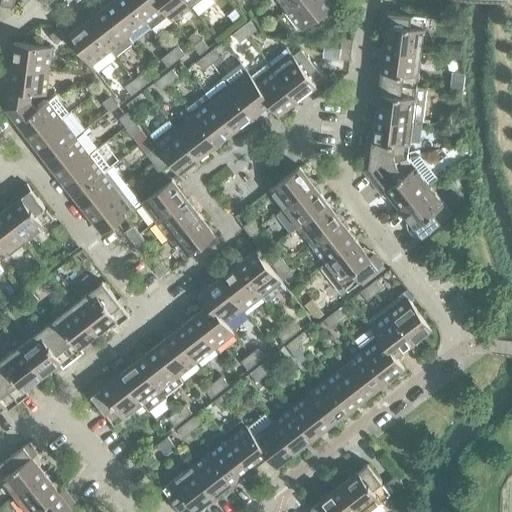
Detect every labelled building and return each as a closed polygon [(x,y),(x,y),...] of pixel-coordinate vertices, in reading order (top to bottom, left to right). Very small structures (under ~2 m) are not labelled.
[(151,27),(130,0),(110,0),(107,3),(135,40),(151,27)] [(158,0),(130,0),(151,27),(168,14),(169,13),(158,0)] [(187,0),(158,0),(169,13),(168,14),(172,18),(191,4),(187,0)] [(280,0),(288,9),(299,0),(280,0)] [(328,0),(299,0),(288,9),(302,27),(332,4),(328,0)] [(135,40),(107,3),(88,18),(116,54),(135,40)] [(384,45),(421,49),(426,15),(382,10),(380,24),(386,24),(384,45)] [(116,54),(88,18),(68,33),(96,69),(116,54)] [(250,19),(241,25),(247,32),(255,26),(250,19)] [(247,32),(241,25),(233,32),(238,39),(247,32)] [(65,36),(58,27),(50,34),(56,42),(65,36)] [(208,46),(201,37),(193,44),(199,53),(208,46)] [(341,37),(339,46),(350,48),(351,38),(341,37)] [(320,38),(319,46),(331,47),(332,39),(320,38)] [(14,40),(11,63),(49,67),(52,45),(14,40)] [(447,43),(446,54),(461,55),(462,45),(447,43)] [(178,44),(171,49),(178,58),(184,52),(178,44)] [(421,49),(384,45),(381,67),(375,66),(373,79),(417,84),(421,49)] [(293,54),(287,46),(268,61),(297,98),(316,83),(313,80),(321,74),(301,47),(293,54)] [(350,48),(339,46),(338,58),(349,59),(350,48)] [(214,47),(205,53),(211,60),(219,54),(214,47)] [(178,58),(171,49),(161,57),(167,66),(178,58)] [(211,60),(205,53),(197,60),(202,67),(211,60)] [(268,61),(251,74),(257,82),(256,82),(270,101),(269,101),(276,109),(278,113),(297,98),(268,61)] [(11,63),(6,106),(30,99),(31,90),(45,92),(49,67),(11,63)] [(163,74),(170,82),(179,76),(172,67),(163,74)] [(248,70),(229,85),(252,115),(269,101),(270,101),(256,82),(257,82),(251,74),(248,70)] [(141,86),(148,80),(142,72),(134,77),(141,86)] [(463,87),(464,75),(451,73),(450,85),(463,87)] [(170,82),(163,74),(155,80),(162,89),(170,82)] [(141,86),(134,77),(125,85),(131,94),(141,86)] [(252,115),(229,85),(224,78),(207,92),(222,113),(234,129),(252,115)] [(427,86),(417,84),(373,79),(371,93),(377,94),(374,115),(412,120),(422,121),(427,86)] [(222,113),(207,92),(188,106),(193,113),(216,143),(234,129),(222,113)] [(69,112),(55,94),(49,100),(47,98),(36,107),(30,99),(6,106),(33,141),(63,118),(62,117),(69,112)] [(109,109),(117,103),(110,94),(102,101),(109,109)] [(126,102),(133,111),(142,104),(135,96),(126,102)] [(134,118),(127,110),(119,117),(125,125),(134,118)] [(216,143),(193,113),(175,126),(198,156),(216,143)] [(366,136),(361,167),(408,155),(412,120),(374,115),(372,136),(366,136)] [(63,118),(33,141),(46,159),(76,136),(63,118)] [(141,127),(134,118),(125,125),(132,134),(141,127)] [(198,156),(175,126),(170,120),(151,135),(179,171),(198,156)] [(91,154),(76,136),(46,159),(61,177),(91,154)] [(144,169),(153,162),(162,155),(155,146),(147,153),(147,154),(144,157),(145,159),(145,161),(142,163),(141,166),(144,169)] [(99,148),(91,154),(61,177),(75,195),(113,166),(99,148)] [(418,152),(408,155),(361,167),(381,193),(386,189),(399,206),(429,183),(437,177),(418,152)] [(169,163),(162,155),(153,162),(160,170),(169,163)] [(284,206),(313,183),(299,165),(269,188),(284,206)] [(127,184),(113,166),(75,195),(89,213),(127,184)] [(157,219),(186,196),(172,177),(142,200),(157,219)] [(19,196),(2,209),(26,239),(54,217),(27,182),(16,191),(19,196)] [(313,183),(284,206),(298,225),(328,201),(313,183)] [(452,212),(429,183),(399,206),(413,223),(408,227),(417,239),(452,212)] [(127,184),(89,213),(102,231),(116,220),(140,202),(127,184)] [(200,214),(186,196),(157,219),(170,237),(200,214)] [(328,201),(298,225),(312,243),(342,220),(328,201)] [(0,258),(26,239),(2,209),(0,210),(0,258)] [(215,233),(200,214),(170,237),(185,256),(215,233)] [(249,233),(258,226),(252,218),(243,225),(248,231),(249,233)] [(342,220),(312,243),(326,261),(356,238),(342,220)] [(132,239),(140,233),(133,224),(125,230),(132,239)] [(265,235),(258,226),(249,233),(256,242),(265,235)] [(140,233),(132,239),(137,247),(146,240),(140,233)] [(356,238),(326,261),(320,265),(342,293),(358,280),(382,262),(373,251),(369,255),(356,238)] [(237,262),(260,292),(279,278),(256,248),(237,262)] [(277,269),(286,262),(279,254),(271,261),(277,269)] [(161,260),(153,267),(160,276),(168,269),(161,260)] [(260,292),(237,262),(219,276),(247,313),(265,299),(260,292)] [(286,262),(277,269),(284,278),(292,271),(286,262)] [(382,262),(358,280),(361,284),(362,285),(386,267),(385,266),(382,262)] [(247,313),(219,276),(200,291),(202,294),(209,302),(228,327),(229,326),(247,313)] [(384,286),(377,277),(369,283),(375,292),(384,286)] [(103,280),(74,302),(97,332),(114,318),(118,323),(129,314),(103,280)] [(375,292),(369,283),(360,290),(367,299),(375,292)] [(39,299),(31,289),(24,295),(32,305),(39,299)] [(403,290),(385,304),(413,341),(432,326),(403,290)] [(97,332),(74,302),(47,323),(74,358),(84,350),(80,345),(97,332)] [(228,327),(209,302),(191,316),(215,346),(233,331),(229,326),(228,327)] [(413,341),(385,304),(366,319),(375,330),(379,337),(396,354),(413,341)] [(341,305),(332,311),(339,320),(348,313),(341,305)] [(339,320),(332,311),(324,318),(331,327),(339,320)] [(191,316),(173,330),(197,360),(215,346),(191,316)] [(294,318),(285,325),(292,334),(301,327),(294,318)] [(47,323),(19,344),(42,374),(59,361),(63,366),(74,358),(47,323)] [(292,334),(285,325),(277,332),(284,340),(292,334)] [(197,360),(173,330),(155,344),(178,374),(197,360)] [(294,337),(301,345),(310,339),(303,330),(294,337)] [(379,337),(375,330),(358,344),(362,350),(385,380),(404,365),(396,354),(379,337)] [(301,345),(294,337),(286,343),(293,352),(301,345)] [(42,374),(19,344),(0,359),(0,375),(19,400),(29,392),(25,387),(42,374)] [(183,379),(178,374),(155,344),(137,358),(165,393),(183,379)] [(250,352),(257,361),(264,355),(258,346),(250,352)] [(385,380),(362,350),(344,364),(367,394),(385,380)] [(257,361),(250,352),(241,360),(247,368),(257,361)] [(165,393),(137,358),(119,372),(142,402),(148,409),(166,395),(165,393)] [(258,365),(265,373),(273,367),(267,358),(258,365)] [(367,394),(344,364),(326,378),(349,408),(367,394)] [(265,373),(258,365),(250,371),(256,380),(265,373)] [(142,402),(119,372),(102,385),(98,380),(87,389),(114,424),(142,402)] [(221,374),(213,381),(220,390),(228,383),(221,374)] [(0,375),(0,406),(4,404),(8,408),(19,400),(0,375)] [(326,378),(308,392),(331,422),(349,408),(326,378)] [(220,390),(213,381),(204,388),(211,396),(220,390)] [(237,395),(230,386),(222,392),(229,401),(237,395)] [(229,401),(222,392),(213,399),(220,408),(229,401)] [(331,422),(308,392),(290,406),(313,436),(331,422)] [(185,403),(177,409),(183,418),(192,411),(185,403)] [(313,436),(290,406),(272,420),(295,450),(313,436)] [(183,418),(177,409),(168,416),(175,424),(183,418)] [(194,414),(186,421),(192,429),(201,423),(194,414)] [(269,452),(255,433),(242,417),(223,432),(227,437),(250,467),(267,453),(269,452)] [(295,450),(272,420),(255,433),(269,452),(267,453),(271,458),(276,465),(295,450)] [(192,429),(186,421),(177,427),(184,436),(192,429)] [(250,467),(227,437),(209,451),(232,481),(250,467)] [(0,474),(16,495),(46,472),(33,455),(37,452),(29,440),(0,462),(0,474)] [(143,454),(140,457),(147,466),(155,461),(147,451),(146,452),(143,454)] [(209,451),(191,465),(214,495),(232,481),(209,451)] [(339,484),(360,511),(364,511),(390,492),(384,483),(367,462),(339,484)] [(214,495),(191,465),(163,486),(181,511),(200,511),(197,508),(214,495)] [(46,472),(16,495),(28,511),(51,511),(72,496),(64,486),(59,489),(46,472)] [(396,473),(384,483),(390,492),(391,492),(403,483),(396,473)] [(360,511),(339,484),(311,506),(315,511),(360,511)] [(72,496),(51,511),(76,511),(75,510),(80,507),(72,496)] [(11,501),(1,510),(2,511),(9,511),(16,507),(11,501)]
